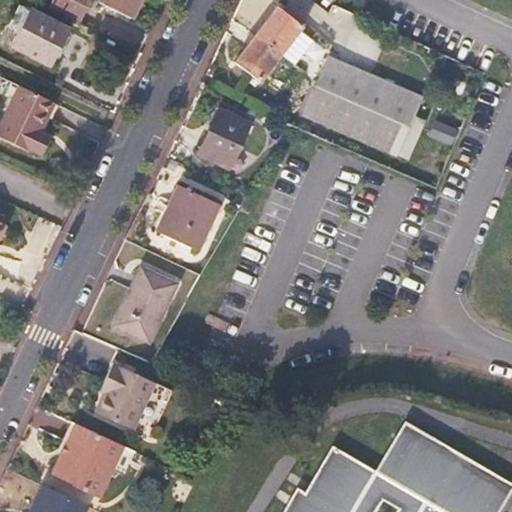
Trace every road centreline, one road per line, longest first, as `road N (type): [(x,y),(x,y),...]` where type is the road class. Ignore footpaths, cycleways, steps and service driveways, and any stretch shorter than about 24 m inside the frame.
road 1 (residential): [(0,421),(203,0)]
road 2 (residential): [(511,353),(442,324),(437,297),(511,117)]
